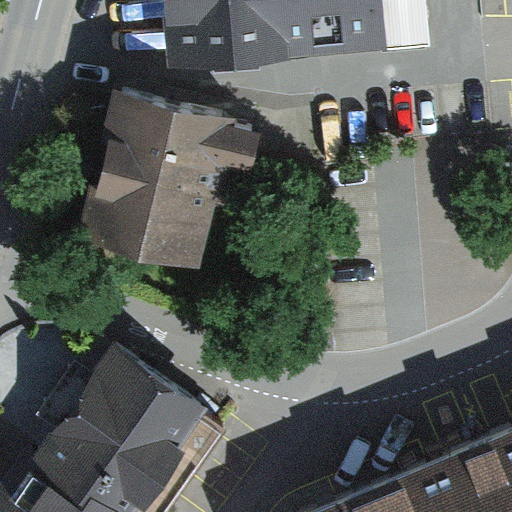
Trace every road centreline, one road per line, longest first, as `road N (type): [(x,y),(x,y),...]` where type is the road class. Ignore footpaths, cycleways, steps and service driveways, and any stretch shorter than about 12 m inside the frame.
road 1 (residential): [(511,323),(493,341),(417,374),(286,388),(0,283)]
road 2 (secondary): [(0,158),(41,0)]
